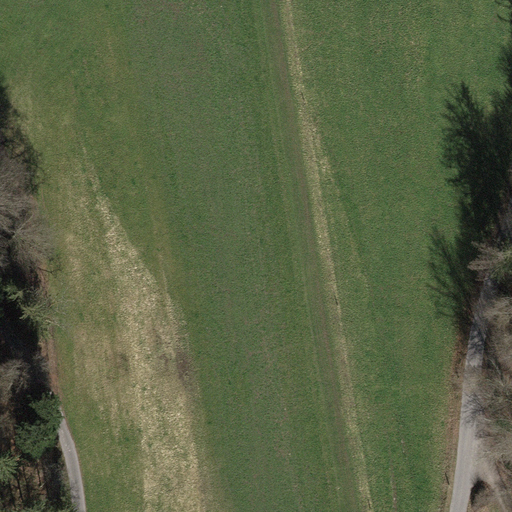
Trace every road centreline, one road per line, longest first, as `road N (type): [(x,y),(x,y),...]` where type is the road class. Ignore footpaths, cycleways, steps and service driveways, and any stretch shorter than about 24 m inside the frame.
road 1 (track): [(357,511),(276,0)]
road 2 (residential): [(458,511),(479,339),(511,230)]
road 3 (track): [(80,511),(57,414),(0,314)]
